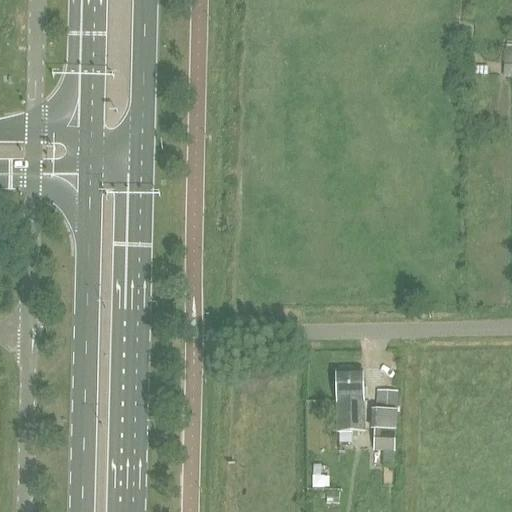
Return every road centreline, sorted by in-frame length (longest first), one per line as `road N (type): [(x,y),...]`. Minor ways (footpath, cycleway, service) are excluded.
road 1 (primary): [(132,511),(141,166)]
road 2 (primary): [(89,166),(81,511)]
road 3 (unclassified): [(32,166),(25,511)]
road 4 (unclassified): [(404,331),(193,343)]
road 5 (unclassified): [(189,511),(193,343)]
road 6 (primary): [(141,166),(146,0)]
road 7 (motorway): [(74,0),(62,102),(33,135)]
road 8 (primary): [(95,0),(91,136)]
road 9 (unclassified): [(37,0),(33,135)]
